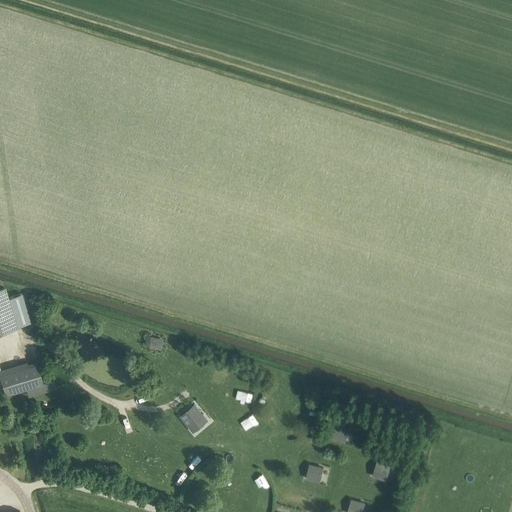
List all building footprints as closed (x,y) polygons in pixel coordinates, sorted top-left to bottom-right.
[(17,325),(20,324),(16,312),(20,311),(16,296),(13,297),(11,291),(7,292),(5,285),(0,286),(0,331),(17,326),(17,325)] [(212,370),(223,374),(229,358),(218,354),(212,370)] [(58,370),(59,363),(52,361),(50,368),(58,370)] [(43,382),(37,363),(0,374),(0,378),(5,394),(43,382)] [(260,385),(271,387),(274,376),(263,374),(260,385)] [(239,382),(239,392),(251,392),(250,382),(239,382)] [(317,387),(308,387),(308,397),(317,397),(317,387)] [(193,403),(178,416),(192,432),(207,420),(193,403)] [(81,405),(80,410),(91,413),(93,408),(81,405)] [(335,423),(330,439),(345,443),(349,427),(335,423)] [(298,430),(294,440),(303,444),(307,434),(298,430)] [(78,451),(80,443),(72,441),(70,449),(78,451)] [(95,445),(84,445),(84,456),(95,456),(95,445)] [(376,461),(371,476),(386,481),(391,466),(376,461)] [(309,463),(305,478),(320,482),(323,467),(309,463)] [(351,498),(346,511),(362,511),(365,502),(351,498)]
